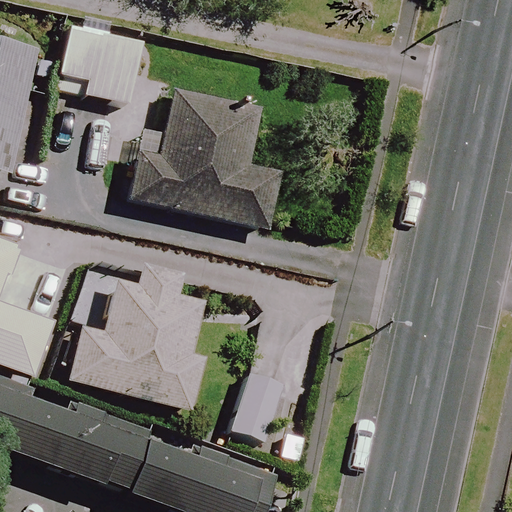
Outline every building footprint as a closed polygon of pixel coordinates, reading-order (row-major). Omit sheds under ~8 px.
[(131,53),(60,38),(50,85),(78,91),(75,104),(118,113),(131,53)] [(0,183),(29,59),(0,52),(0,183)] [(75,129),(47,123),(35,182),(9,176),(1,218),(113,240),(118,212),(261,240),(273,183),(241,177),(253,117),(164,99),(149,173),(103,163),(107,146),(73,139),(75,129)] [(0,377),(25,387),(44,332),(0,315),(0,279),(8,255),(0,252),(0,377)] [(171,305),(177,281),(131,269),(125,293),(89,283),(60,391),(180,422),(208,315),(171,305)] [(274,389),(239,378),(219,440),(254,451),(274,389)] [(259,511),(268,489),(0,392),(0,467),(124,511),(259,511)]
